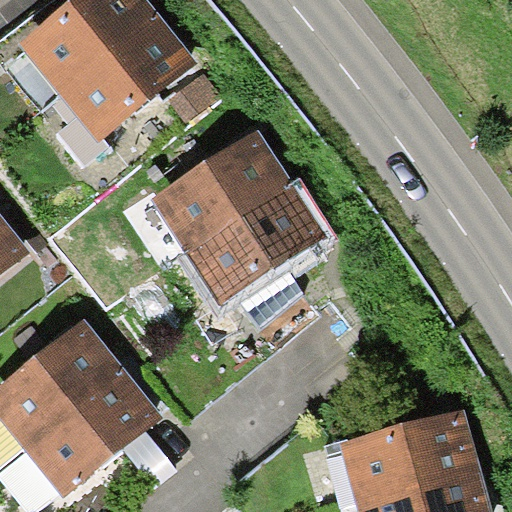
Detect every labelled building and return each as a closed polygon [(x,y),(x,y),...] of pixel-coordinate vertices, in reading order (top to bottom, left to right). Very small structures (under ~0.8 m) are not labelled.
[(80,0),(20,49),(61,100),(160,20),(145,1),(143,0),(80,0)] [(170,32),(160,20),(61,100),(99,147),(198,67),(170,32)] [(225,102),(204,76),(170,103),(190,129),(225,102)] [(150,205),(187,260),(293,189),(279,169),(256,135),(150,205)] [(302,203),(293,189),(187,260),(217,306),(220,310),(226,307),(326,240),(302,203)] [(4,223),(0,217),(0,283),(32,257),(4,223)] [(241,331),(226,307),(220,310),(217,306),(192,323),(211,350),(241,331)] [(0,392),(0,422),(27,455),(126,375),(110,356),(84,324),(0,392)] [(136,387),(126,375),(27,455),(65,502),(164,422),(136,387)] [(340,449),(357,511),(482,477),(478,463),(465,415),(340,449)] [(491,511),(487,496),(482,477),(357,511),(491,511)]
